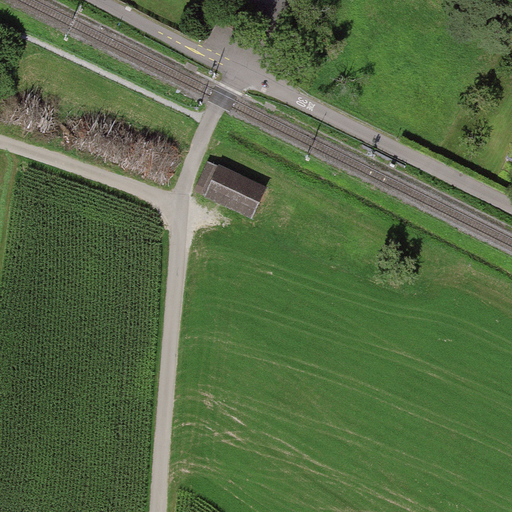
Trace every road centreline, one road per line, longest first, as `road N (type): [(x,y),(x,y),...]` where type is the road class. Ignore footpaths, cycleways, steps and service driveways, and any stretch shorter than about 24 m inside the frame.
road 1 (residential): [(161,511),(180,204)]
road 2 (unclassified): [(239,73),(511,206)]
road 3 (residential): [(180,204),(0,138)]
road 4 (unclassified): [(100,0),(239,73)]
road 5 (residential): [(180,204),(239,73)]
